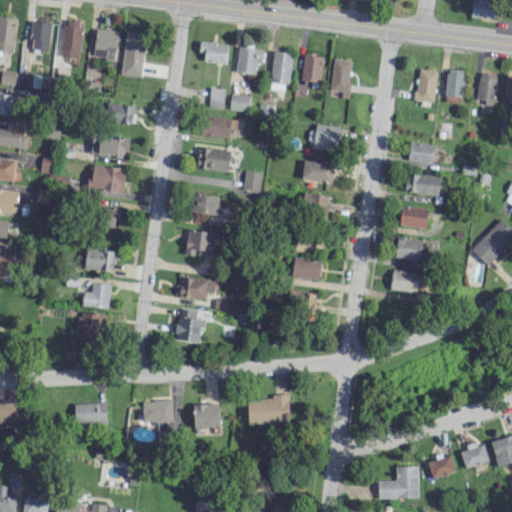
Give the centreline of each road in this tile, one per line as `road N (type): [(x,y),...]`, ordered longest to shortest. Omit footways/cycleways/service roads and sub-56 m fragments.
road 1 (residential): [(511,291),(436,334),(346,364),(0,378)]
road 2 (residential): [(390,28),(328,511)]
road 3 (residential): [(134,376),(184,2)]
road 4 (tertiary): [(511,43),(168,0)]
road 5 (residential): [(511,392),(336,461)]
